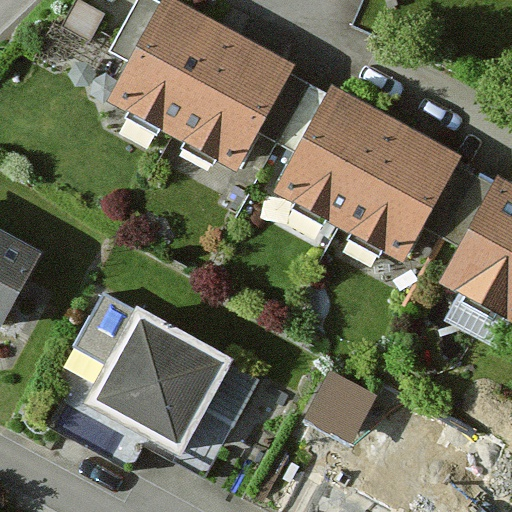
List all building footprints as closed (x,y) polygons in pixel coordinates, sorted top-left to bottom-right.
[(274,58),(162,0),(138,0),(89,93),(220,161),(274,58)] [(446,148),(316,80),(262,183),(392,251),(446,148)] [(511,301),(511,187),(483,171),(422,276),(501,322),(511,301)] [(0,282),(22,245),(0,232),(0,282)] [(214,351),(111,301),(64,397),(45,389),(27,426),(121,472),(140,434),(167,447),(214,351)] [(358,395),(314,370),(282,429),(271,422),(229,497),(255,511),(277,511),(313,448),(325,455),(358,395)] [(319,511),(469,511),(470,511),(355,447),(319,511)]
